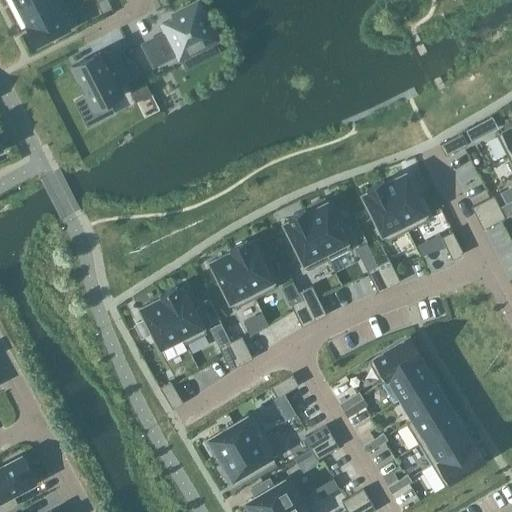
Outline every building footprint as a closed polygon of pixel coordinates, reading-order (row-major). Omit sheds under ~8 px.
[(27,25),(28,26),(67,6),(64,0),(33,0),(19,8),(28,25),(27,25)] [(174,15),(176,18),(163,25),(166,32),(143,44),(154,66),(178,54),(180,59),(217,40),(198,2),(174,15)] [(67,6),(28,26),(38,45),(77,25),(67,6)] [(106,63),(101,52),(72,67),(80,82),(79,83),(84,94),(86,93),(94,109),(122,95),(118,86),(130,80),(119,56),(106,63)] [(492,117),(467,131),(472,140),(497,127),(492,117)] [(497,134),(508,156),(511,153),(511,121),(503,126),(505,130),(497,134)] [(440,145),(446,156),(468,145),(463,133),(440,145)] [(429,220),(406,173),(385,183),(384,183),(408,231),(429,220)] [(385,183),(384,181),(367,190),(368,192),(363,194),(386,241),(408,231),(384,183),(385,183)] [(511,186),(501,192),(506,203),(511,199),(511,186)] [(500,207),(495,195),(472,207),(478,218),(500,207)] [(351,238),(343,223),(339,225),(327,202),(307,212),(306,212),(329,259),(351,249),(347,240),(351,238)] [(506,218),(500,207),(478,218),(484,229),(506,218)] [(308,270),(329,259),(306,212),(307,212),(306,210),(289,219),(289,221),(284,223),(308,270)] [(442,237),(453,260),(464,254),(453,232),(442,237)] [(446,247),(442,237),(440,233),(417,245),(421,255),(446,247)] [(248,243),(247,241),(230,249),(231,251),(232,251),(256,298),(277,287),(254,240),(248,243)] [(234,309),(256,298),(232,251),(231,251),(211,262),(234,309)] [(379,265),(390,287),(401,282),(390,259),(379,265)] [(379,293),(390,287),(379,265),(367,270),(379,293)] [(315,321),(327,315),(312,285),(299,292),(303,299),(304,299),(315,321)] [(184,286),(178,289),(178,287),(160,296),(161,298),(162,297),(182,337),(181,337),(185,344),(207,333),(203,325),(207,323),(199,307),(195,309),(184,286)] [(182,337),(162,297),(161,298),(141,308),(161,348),(181,337),(182,337)] [(291,305),(303,327),(315,321),(304,299),(303,299),(291,305)] [(231,342),(242,364),(254,359),(242,336),(231,342)] [(369,361),(382,383),(389,379),(389,378),(422,358),(409,337),(369,361)] [(242,364),(231,342),(220,347),(231,370),(242,364)] [(401,399),(434,378),(429,370),(422,359),(422,358),(389,378),(389,379),(401,399)] [(299,385),(293,374),(271,387),(277,398),(299,385)] [(439,387),(440,387),(434,378),(401,399),(413,418),(414,419),(447,399),(439,387)] [(173,409),(184,403),(171,381),(160,388),(173,409)] [(360,392),(350,398),(354,405),(364,399),(360,392)] [(344,411),(354,405),(350,398),(340,404),(344,411)] [(454,411),(447,399),(414,419),(413,418),(407,423),(420,444),(460,419),(454,411)] [(205,441),(214,457),(218,454),(220,457),(220,458),(221,459),(267,432),(254,412),(205,441)] [(460,419),(420,444),(432,464),(472,440),(472,439),(472,440),(465,428),(460,419)] [(305,438),(311,449),(333,436),(327,425),(305,438)] [(222,461),(224,464),(220,466),(229,482),(279,453),(267,432),(221,459),(222,461)] [(384,433),(374,439),(378,446),(388,440),(384,433)] [(339,447),(333,436),(311,449),(318,460),(339,447)] [(364,445),(368,452),(378,446),(374,439),(364,445)] [(445,486),(485,461),(472,440),(432,464),(445,486)] [(23,457),(0,468),(0,511),(2,511),(18,504),(12,493),(34,482),(29,473),(31,472),(23,457)] [(292,475),(246,502),(252,511),(276,511),(304,496),(292,475)] [(408,475),(398,481),(402,487),(412,481),(408,475)] [(388,487),(392,494),(402,487),(398,481),(388,487)] [(342,501),(348,511),(370,499),(364,489),(342,501)] [(276,511),(313,511),(304,496),(276,511)] [(370,499),(348,511),(373,511),(377,510),(370,499)]
